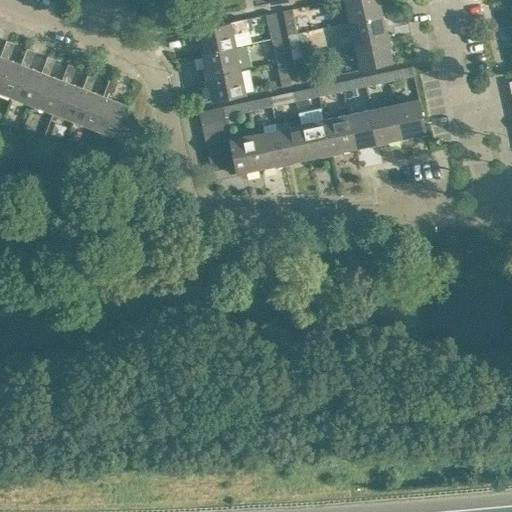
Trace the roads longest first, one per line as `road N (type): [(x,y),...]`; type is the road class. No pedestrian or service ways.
road 1 (residential): [(494,212),(212,220),(187,187),(158,88),(140,61),(94,30),(12,0)]
road 2 (residential): [(494,212),(446,14)]
